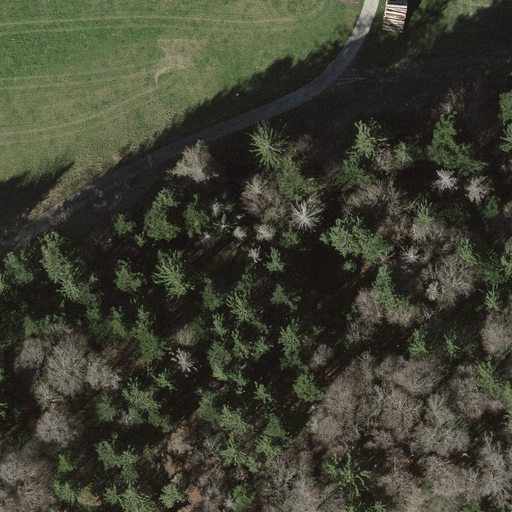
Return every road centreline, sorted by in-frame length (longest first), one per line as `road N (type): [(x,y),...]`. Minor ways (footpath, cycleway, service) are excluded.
road 1 (track): [(0,251),(83,194),(326,79)]
road 2 (track): [(326,79),(511,60)]
